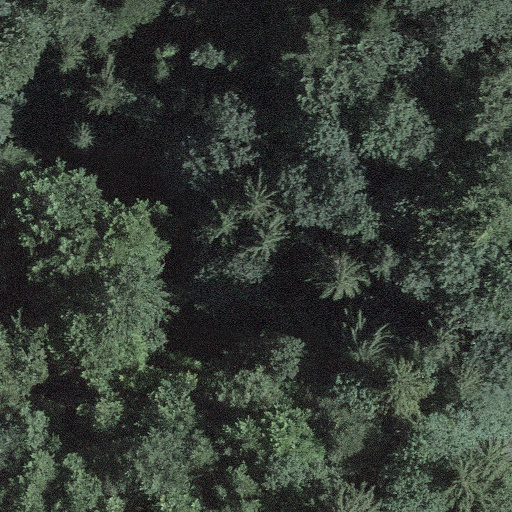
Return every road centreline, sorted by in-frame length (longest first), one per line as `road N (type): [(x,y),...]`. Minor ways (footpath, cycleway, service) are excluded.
road 1 (unclassified): [(511,443),(437,454),(190,428),(123,413),(0,349)]
road 2 (track): [(0,160),(511,285)]
